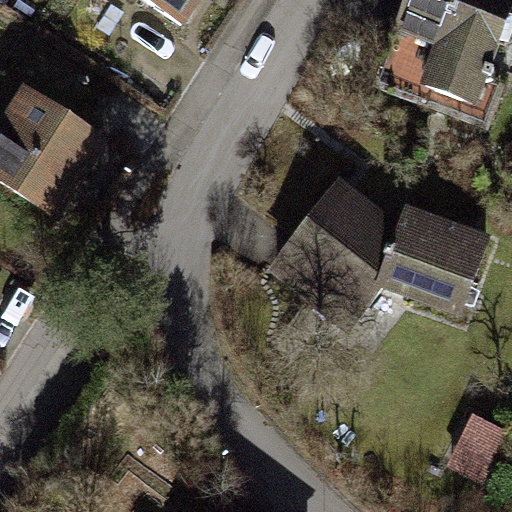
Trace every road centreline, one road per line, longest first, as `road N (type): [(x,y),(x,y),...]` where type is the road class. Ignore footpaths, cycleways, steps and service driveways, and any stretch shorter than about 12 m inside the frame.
road 1 (residential): [(299,511),(233,455),(181,334),(193,196)]
road 2 (residential): [(0,413),(146,232),(193,196)]
road 3 (residential): [(193,196),(306,0)]
